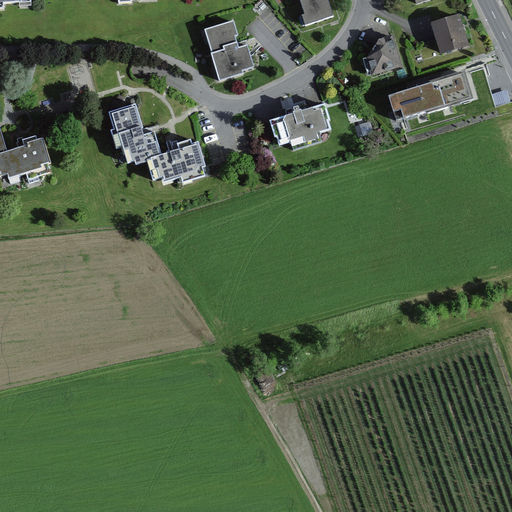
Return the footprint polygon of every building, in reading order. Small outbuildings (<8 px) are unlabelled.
[(302,0),(303,2),(301,3),(307,27),(334,20),(329,0),(302,0)] [(436,27),(444,54),(471,46),(463,19),(436,27)] [(203,34),(216,86),(241,80),(240,76),(254,73),(248,52),(239,54),(232,27),(203,34)] [(398,41),(385,44),(373,60),(376,75),(404,69),(398,41)] [(501,59),(486,65),(495,90),(511,84),(501,59)] [(390,99),(398,125),(475,102),(467,76),(390,99)] [(155,163),(171,158),(162,130),(152,133),(143,105),(116,114),(121,131),(116,132),(119,142),(126,140),(136,169),(155,163)] [(326,105),(270,122),(277,147),(290,144),(292,151),(322,142),(320,135),(334,130),(326,105)] [(0,159),(10,156),(1,128),(0,128),(0,159)] [(40,180),(53,175),(42,140),(20,147),(22,153),(10,156),(0,159),(0,180),(16,175),(18,180),(38,173),(40,180)] [(201,181),(214,177),(202,141),(181,148),(183,154),(171,158),(155,163),(161,182),(177,177),(179,181),(199,175),(201,181)]
